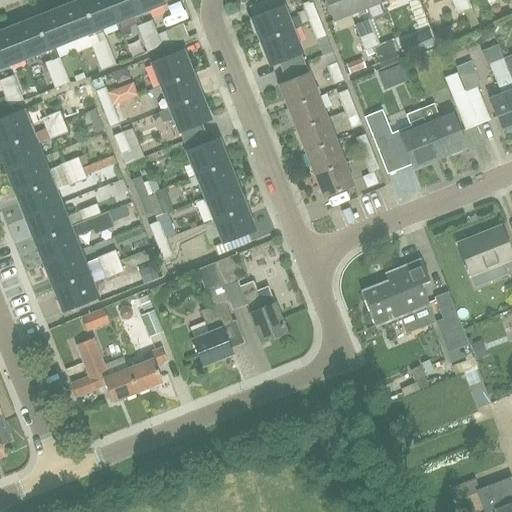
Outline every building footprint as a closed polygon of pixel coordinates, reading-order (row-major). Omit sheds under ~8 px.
[(115,23),(105,0),(82,0),(81,1),(93,31),(115,23)] [(105,0),(115,23),(139,13),(133,0),(105,0)] [(164,3),(162,0),(133,0),(139,13),(164,3)] [(358,11),(353,0),(325,0),(334,21),(358,11)] [(381,2),(379,0),(353,0),(358,11),(381,2)] [(456,15),(464,12),(471,9),(467,0),(455,0),(451,2),(456,15)] [(70,40),(93,31),(81,1),(58,10),(70,40)] [(260,15),(253,18),(252,18),(261,41),(292,29),(291,29),(308,23),(318,19),(311,1),(310,1),(301,4),(303,10),(296,13),(297,16),(288,19),(282,6),(280,7),(260,15)] [(46,14),(35,19),(47,49),(51,60),(59,57),(54,46),(58,45),(70,40),(58,10),(46,14)] [(47,49),(35,19),(11,28),(23,59),(47,49)] [(318,19),(308,23),(315,40),(325,37),(318,19)] [(362,22),(354,25),(359,38),(373,32),(368,19),(362,22)] [(141,39),(156,33),(151,20),(143,23),(136,27),(141,39)] [(175,27),(157,35),(161,46),(162,48),(187,38),(187,35),(182,24),(175,27)] [(0,65),(1,67),(23,59),(11,28),(0,32),(0,65)] [(292,29),(261,41),(270,65),(301,53),(292,29)] [(373,32),(359,38),(364,51),(365,51),(372,48),(379,46),(373,32)] [(156,33),(141,39),(146,52),(154,49),(161,46),(157,35),(156,33)] [(97,42),(89,45),(95,57),(110,51),(105,39),(97,42)] [(496,44),(485,49),(491,64),(490,65),(502,96),(489,101),(502,133),(511,129),(511,81),(503,59),(502,60),(496,44)] [(110,51),(95,57),(100,71),(107,68),(115,65),(110,51)] [(162,86),(192,74),(183,51),(152,63),(162,86)] [(511,55),(503,59),(511,81),(511,55)] [(51,60),(44,63),(48,75),(64,70),(59,57),(51,60)] [(365,68),(361,58),(346,65),(349,74),(365,68)] [(336,63),(326,67),(333,85),(343,81),(336,63)] [(64,70),(48,75),(54,89),(61,86),(69,83),(64,70)] [(309,73),(278,85),(287,108),(318,96),(309,73)] [(201,96),(192,74),(162,86),(170,108),(201,96)] [(13,75),(0,79),(0,87),(3,94),(18,88),(13,75)] [(478,125),(490,120),(476,86),(464,91),(478,125)] [(104,87),(95,91),(102,110),(112,106),(104,87)] [(18,88),(3,94),(8,107),(23,101),(18,88)] [(346,90),(336,94),(341,107),(338,108),(336,113),(336,114),(343,112),(353,108),(346,90)] [(478,125),(464,91),(451,97),(464,130),(478,125)] [(162,123),(174,118),(179,131),(210,118),(201,96),(170,108),(157,113),(162,123)] [(287,108),(296,130),(327,118),(318,96),(287,108)] [(425,121),(440,158),(465,148),(452,115),(440,120),(438,116),(433,104),(419,110),(424,121),(425,121)] [(112,106),(102,110),(109,127),(119,123),(112,106)] [(343,112),(351,130),(361,126),(353,108),(343,112)] [(364,117),(378,152),(396,145),(391,133),(382,110),(364,117)] [(409,126),(398,130),(413,168),(440,158),(425,121),(424,121),(419,110),(405,115),(409,126)] [(0,119),(0,147),(32,135),(23,111),(0,119)] [(35,134),(63,122),(59,111),(41,118),(41,119),(31,123),(35,134)] [(296,130),(305,153),(336,140),(327,118),(296,130)] [(39,143),(49,139),(49,140),(67,133),(63,122),(35,134),(39,143)] [(123,132),(112,136),(120,155),(130,151),(123,132)] [(0,147),(0,151),(8,171),(42,158),(32,135),(0,147)] [(361,156),(371,152),(364,135),(354,138),(361,156)] [(228,163),(219,140),(188,153),(197,175),(228,163)] [(305,153),(314,175),(344,163),(336,140),(305,153)] [(371,152),(361,156),(368,174),(378,170),(371,152)] [(82,169),(82,168),(77,157),(59,165),(64,176),(82,169)] [(8,171),(17,194),(51,181),(42,158),(8,171)] [(97,175),(122,171),(120,161),(95,166),(97,175)] [(237,185),(228,163),(197,175),(206,197),(237,185)] [(344,163),(314,175),(323,198),(354,186),(344,163)] [(82,169),(64,176),(68,186),(86,179),(82,169)] [(140,176),(130,180),(138,199),(148,195),(140,176)] [(17,194),(26,217),(60,204),(51,181),(17,194)] [(237,185),(206,197),(215,219),(246,207),(237,185)] [(148,195),(138,199),(144,216),(155,212),(148,195)] [(26,217),(36,241),(69,227),(60,204),(26,217)] [(82,222),(100,215),(96,204),(77,211),(82,222)] [(36,241),(45,264),(79,250),(73,237),(86,232),(86,233),(92,230),(94,234),(114,226),(112,223),(129,216),(124,205),(100,215),(82,222),(69,227),(36,241)] [(255,230),(246,207),(215,219),(224,242),(255,230)] [(158,221),(148,225),(155,243),(165,239),(158,221)] [(474,289),(508,275),(502,262),(511,257),(511,252),(502,227),(459,244),(471,274),(468,275),(474,289)] [(165,239),(155,243),(162,261),(172,257),(165,239)] [(45,264),(54,287),(88,273),(79,250),(45,264)] [(90,272),(119,261),(115,250),(96,257),(97,258),(86,263),(90,272)] [(213,263),(222,288),(248,277),(238,253),(213,263)] [(119,261),(90,272),(94,282),(105,278),(105,279),(123,272),(122,270),(119,261)] [(388,281),(362,292),(376,327),(430,305),(422,284),(430,281),(421,261),(386,275),(388,281)] [(228,302),(222,288),(213,263),(196,270),(205,293),(203,295),(208,308),(200,311),(209,333),(192,340),(202,366),(231,354),(221,329),(233,324),(224,304),(228,302)] [(88,273),(54,287),(64,311),(97,297),(88,273)] [(250,313),(249,313),(261,343),(286,333),(274,304),(264,308),(253,281),(240,286),(250,313)] [(470,345),(448,293),(435,298),(444,320),(436,323),(449,354),(470,345)] [(143,311),(152,307),(147,296),(138,299),(143,311)] [(104,310),(81,318),(87,332),(109,323),(104,310)] [(140,316),(149,338),(163,332),(154,310),(140,316)] [(94,339),(76,346),(88,376),(94,390),(105,386),(112,403),(138,393),(129,370),(109,378),(106,370),(94,339)] [(145,355),(148,362),(129,370),(138,393),(162,383),(155,367),(167,362),(162,348),(145,355)] [(0,458),(5,456),(0,445),(12,441),(2,416),(0,416),(0,458)] [(479,491),(479,489),(474,479),(451,488),(455,499),(456,501),(476,493),(479,491)] [(511,511),(511,502),(495,509),(496,511),(511,511)]
